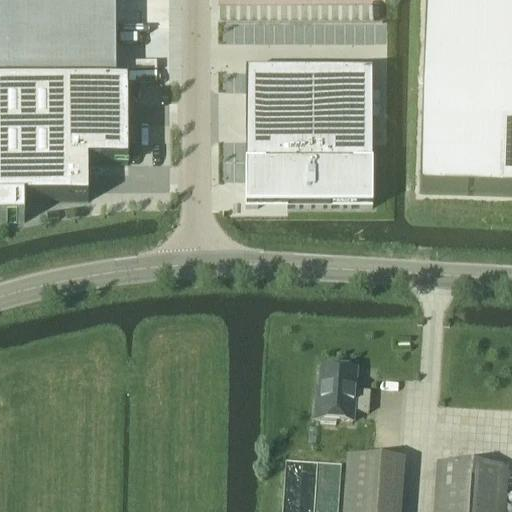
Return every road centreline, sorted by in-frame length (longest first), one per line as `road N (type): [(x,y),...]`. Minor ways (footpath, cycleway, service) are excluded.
road 1 (tertiary): [(197,262),(511,277)]
road 2 (unclassified): [(195,0),(197,262)]
road 3 (tertiary): [(0,295),(197,262)]
